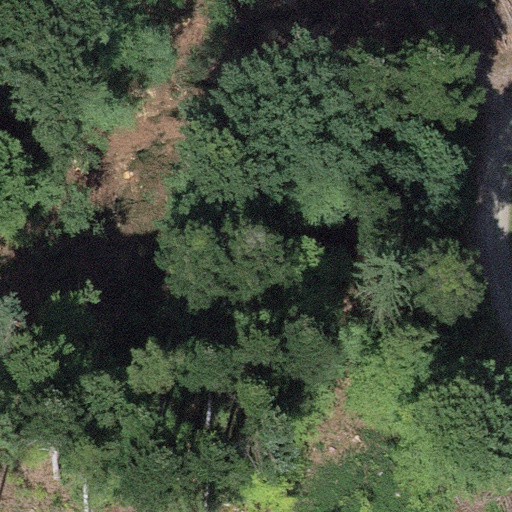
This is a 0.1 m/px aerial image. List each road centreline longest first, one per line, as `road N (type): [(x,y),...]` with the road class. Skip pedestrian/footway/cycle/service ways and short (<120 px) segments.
road 1 (track): [(511,205),(427,101),(384,0)]
road 2 (track): [(511,338),(470,511)]
